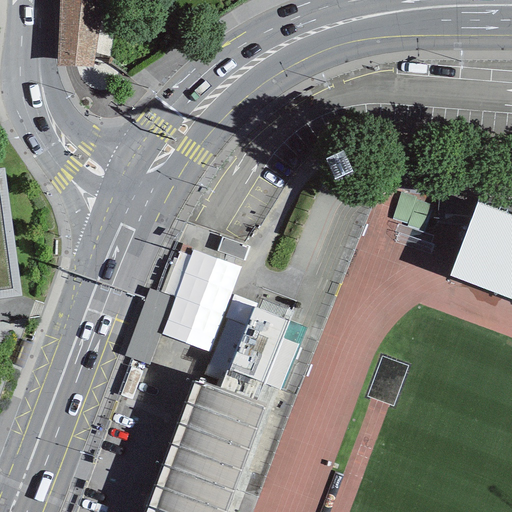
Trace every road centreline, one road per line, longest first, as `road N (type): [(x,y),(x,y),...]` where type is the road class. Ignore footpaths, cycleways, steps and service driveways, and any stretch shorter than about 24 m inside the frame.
road 1 (secondary): [(511,4),(355,18),(265,54),(185,120),(136,207)]
road 2 (secondary): [(136,207),(16,511)]
road 3 (secondary): [(35,0),(47,116),(98,187),(136,207)]
